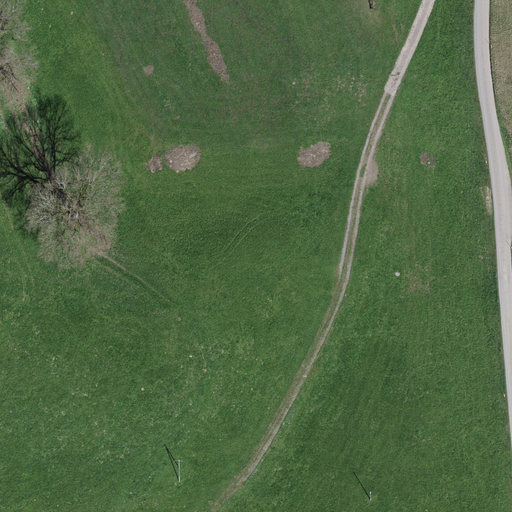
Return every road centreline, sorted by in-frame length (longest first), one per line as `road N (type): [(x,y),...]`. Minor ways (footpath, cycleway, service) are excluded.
road 1 (unclassified): [(511,339),(482,0)]
road 2 (track): [(349,246),(372,141),(427,0)]
